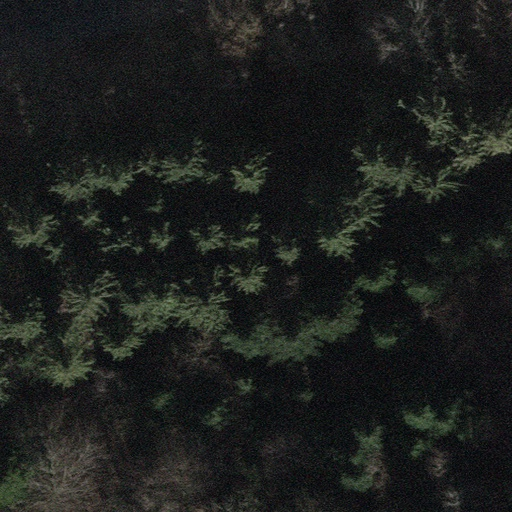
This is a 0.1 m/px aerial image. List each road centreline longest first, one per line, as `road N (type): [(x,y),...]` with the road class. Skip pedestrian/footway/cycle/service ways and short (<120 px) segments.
road 1 (track): [(511,171),(0,405)]
road 2 (residential): [(171,0),(0,40)]
